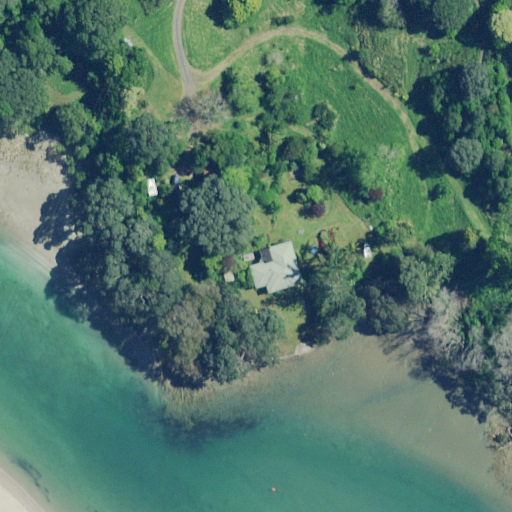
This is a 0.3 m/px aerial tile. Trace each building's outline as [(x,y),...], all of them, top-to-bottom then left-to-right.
[(303,172),(311,198),(337,190),(329,164),(303,172)] [(155,176),(145,179),(150,197),(160,194),(155,176)] [(181,211),(181,190),(175,190),(175,193),(166,193),(166,211),(181,211)] [(366,210),(341,221),(353,246),(378,235),(366,210)] [(314,276),(300,234),(248,254),(257,277),(269,284),(273,292),(314,276)] [(227,244),(216,248),(223,270),(233,267),(227,244)]
